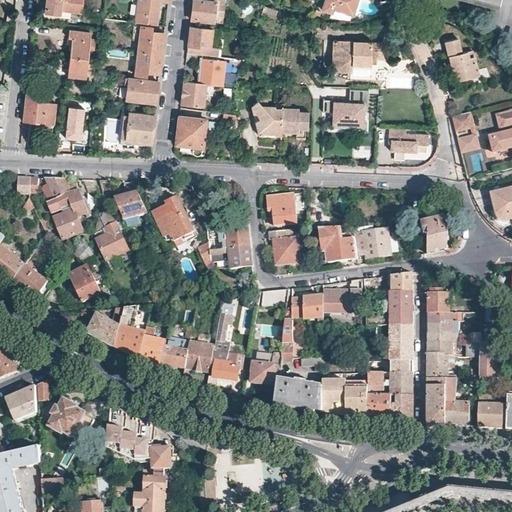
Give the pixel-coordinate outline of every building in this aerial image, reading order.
[(82,15),(83,0),(47,0),(45,15),(60,17),(61,12),(82,15)] [(167,0),(137,0),(135,22),(157,25),(158,12),(162,8),(162,3),(167,3),(167,0)] [(212,0),(212,2),(194,0),(191,0),(191,11),(190,20),(214,22),(216,2),(224,3),(223,0),(212,0)] [(352,15),(357,0),(324,0),(321,9),(331,12),(333,8),(351,14),(352,15)] [(277,12),(263,7),(260,16),(274,21),(277,12)] [(351,14),(333,8),(331,12),(329,17),(348,21),(351,14)] [(209,46),(211,28),(189,25),(187,39),(186,53),(218,56),(218,48),(209,46)] [(141,26),(138,51),(162,54),(163,43),(164,33),(152,32),(152,28),(141,26)] [(71,45),(70,57),(89,59),(90,49),(94,49),(95,40),(91,40),(91,33),(70,30),(69,45),(71,45)] [(480,75),(474,49),(462,52),(458,37),(446,40),(455,80),(480,75)] [(372,59),(378,59),(389,59),(390,43),(334,40),(333,70),(353,72),(353,65),(371,65),(372,63),(372,59)] [(162,54),(138,51),(136,74),(147,76),(148,72),(160,73),(160,64),(162,54)] [(223,85),(225,57),(218,56),(186,53),(185,60),(199,62),(197,82),(210,84),(223,85)] [(89,59),(70,57),(69,68),(68,77),(87,79),(87,73),(88,66),(89,59)] [(232,67),(240,68),(244,59),(233,58),(232,67)] [(96,67),(88,66),(87,73),(95,74),(96,67)] [(159,81),(125,77),(124,79),(124,86),(128,86),(127,100),(156,103),(157,93),(159,81)] [(207,107),(210,84),(197,82),(183,80),(182,92),(180,105),(207,107)] [(369,110),(370,87),(353,87),(352,101),(336,101),(336,99),(325,99),(324,111),(330,111),(334,111),(334,115),(334,123),(356,124),(356,121),(366,122),(366,121),(366,111),(366,110),(369,110)] [(27,94),(24,122),(42,124),(43,126),(44,127),(45,128),(47,129),(50,129),(52,128),(54,126),(55,123),(57,104),(46,102),(46,98),(38,97),(38,95),(27,94)] [(282,130),(283,108),(276,108),(275,105),(261,105),(257,101),(251,107),(253,114),(261,114),(261,118),(256,121),(259,134),(263,135),(266,132),(270,129),(275,135),(282,135),(282,130)] [(81,138),(84,108),(69,106),(66,137),(81,138)] [(298,127),(309,127),(310,110),(300,110),(300,106),(283,106),(283,108),(282,130),(298,130),(298,127)] [(237,121),(235,112),(223,111),(222,120),(237,121)] [(471,111),(453,115),(457,131),(471,128),(475,126),(471,111)] [(511,111),(496,115),(499,130),(511,126),(511,111)] [(153,130),(155,116),(131,113),(128,141),(152,143),(153,130)] [(177,131),(176,145),(202,148),(206,119),(179,116),(177,131)] [(309,127),(298,127),(298,130),(298,136),(309,137),(309,127)] [(429,145),(430,134),(407,133),(407,128),(391,127),(390,143),(392,143),(392,151),(396,151),(395,159),(406,159),(406,151),(428,152),(428,145),(429,145)] [(282,139),(282,135),(275,135),(270,129),(266,132),(263,135),(263,138),(282,139)] [(511,131),(498,135),(502,153),(511,151),(511,131)] [(472,134),(458,137),(462,153),(481,148),(477,132),(472,134)] [(502,153),(498,135),(494,136),(498,154),(502,153)] [(17,192),(30,193),(31,177),(18,177),(17,192)] [(31,177),(30,193),(37,194),(39,178),(31,177)] [(46,187),(51,200),(69,194),(65,183),(64,178),(47,178),(49,186),(46,187)] [(90,193),(98,192),(95,179),(88,179),(84,179),(90,193)] [(106,198),(114,195),(109,180),(105,180),(100,180),(106,198)] [(80,190),(78,183),(72,185),(70,181),(65,183),(69,194),(80,190)] [(134,181),(125,181),(132,196),(118,200),(126,217),(149,211),(134,181)] [(511,218),(511,188),(493,193),(499,217),(501,218),(504,220),(505,220),(507,220),(508,220),(511,218)] [(51,200),(48,201),(64,236),(80,230),(76,219),(93,213),(91,209),(89,210),(84,199),(80,190),(69,194),(51,200)] [(296,224),(294,194),(268,195),(268,210),(273,210),(274,226),(296,224)] [(32,207),(34,206),(30,197),(30,198),(25,206),(27,207),(30,207),(32,207)] [(196,234),(179,197),(164,204),(165,207),(155,212),(167,240),(173,237),(177,246),(197,236),(196,234)] [(107,235),(97,239),(108,261),(129,251),(120,232),(117,225),(119,225),(118,223),(113,213),(106,210),(104,214),(102,213),(94,233),(95,235),(105,230),(107,235)] [(430,252),(449,248),(449,228),(446,215),(422,221),(424,233),(426,233),(430,252)] [(249,233),(248,224),(208,227),(209,240),(210,249),(228,247),(251,246),(249,233)] [(341,233),(340,227),(320,228),(322,251),(327,251),(328,263),(358,258),(358,256),(355,235),(355,231),(341,233)] [(364,234),(355,235),(358,256),(367,255),(367,259),(394,256),(390,228),(364,232),(364,234)] [(287,230),(269,232),(269,241),(273,241),(276,264),(302,262),(300,236),(287,237),(287,230)] [(210,249),(209,240),(197,241),(201,269),(212,268),(210,249)] [(88,241),(76,255),(84,262),(94,252),(89,243),(88,241)] [(26,264),(0,244),(0,272),(13,283),(26,264)] [(251,253),(251,246),(228,247),(230,268),(253,266),(251,253)] [(48,282),(26,264),(13,283),(21,288),(35,299),(48,282)] [(102,293),(90,265),(72,272),(83,300),(102,293)] [(415,271),(393,274),(393,287),(392,292),(414,292),(414,281),(415,271)] [(255,287),(254,277),(240,278),(240,289),(255,287)] [(325,290),(325,313),(363,313),(364,279),(353,281),(353,290),(325,290)] [(325,290),(325,285),(316,286),(316,297),(293,299),(293,306),(293,317),(305,315),(305,317),(309,317),(319,317),(319,321),(325,321),(325,313),(325,290)] [(429,291),(428,312),(451,312),(451,292),(443,291),(443,287),(432,287),(432,291),(429,291)] [(281,307),(288,307),(288,306),(291,289),(270,291),(261,292),(259,305),(279,304),(281,307)] [(391,292),(391,327),(414,328),(414,309),(414,292),(392,292),(391,292)] [(137,304),(125,306),(117,347),(128,353),(130,353),(142,359),(148,331),(133,328),(137,304)] [(99,311),(88,333),(92,335),(102,340),(117,347),(125,306),(116,307),(114,319),(99,311)] [(293,317),(293,306),(288,306),(288,307),(287,318),(284,340),(292,340),(292,325),(293,317)] [(57,313),(67,320),(71,312),(57,313)] [(215,345),(210,372),(207,384),(215,386),(216,376),(237,379),(239,368),(242,368),(244,355),(230,352),(232,342),(226,340),(230,324),(233,324),(235,315),(221,312),(215,345)] [(462,319),(482,319),(482,312),(476,313),(451,312),(428,312),(428,314),(428,324),(428,331),(457,332),(458,332),(458,322),(462,322),(462,319)] [(153,363),(163,367),(164,363),(168,342),(168,340),(155,337),(156,327),(149,326),(148,331),(142,359),(153,363)] [(390,342),(390,363),(414,363),(414,349),(414,344),(414,328),(391,327),(378,327),(369,327),(369,342),(390,342)] [(457,342),(457,332),(428,331),(428,336),(428,342),(455,342),(457,342)] [(481,336),(481,332),(464,332),(464,343),(481,343),(481,336)] [(480,379),(479,384),(496,385),(497,338),(497,337),(496,337),(496,336),(495,336),(481,336),(481,343),(481,352),(480,360),(480,379)] [(215,345),(192,340),(191,346),(187,367),(210,372),(215,345)] [(292,345),(292,356),(293,356),(300,356),(300,346),(297,345),(297,341),(296,341),(292,341),(292,345)] [(168,342),(164,363),(187,367),(191,346),(168,342)] [(428,347),(428,351),(451,352),(451,344),(455,342),(428,342),(428,347)] [(481,343),(464,343),(462,342),(461,352),(476,352),(481,352),(481,343)] [(292,345),(289,345),(284,345),(283,351),(282,356),(292,356),(292,345)] [(0,377),(15,371),(5,348),(0,350),(0,349),(0,377)] [(428,358),(428,364),(440,364),(440,371),(449,371),(449,367),(449,356),(454,356),(454,352),(451,352),(428,351),(428,358)] [(315,371),(324,371),(324,357),(303,356),(302,365),(316,366),(315,371)] [(275,381),(279,382),(279,379),(281,363),(274,362),(256,359),(254,368),(255,369),(253,379),(274,383),(275,381)] [(414,363),(390,363),(390,370),(389,375),(391,375),(414,375),(414,369),(414,363)] [(429,377),(446,378),(449,378),(449,371),(440,371),(440,364),(428,364),(428,370),(429,377)] [(386,375),(368,374),(368,381),(368,396),(386,396),(386,375)] [(414,385),(414,375),(391,375),(391,396),(396,396),(414,397),(414,385)] [(457,424),(469,425),(469,402),(455,401),(455,378),(449,378),(446,378),(446,385),(446,423),(457,424)] [(40,383),(41,400),(50,399),(51,399),(52,398),(51,379),(40,383)] [(299,408),(324,412),(324,402),(324,387),(307,384),(306,382),(298,380),(298,382),(279,379),(279,382),(276,403),(296,407),(299,408)] [(324,402),(346,402),(347,396),(347,381),(324,380),(324,387),(324,402)] [(368,396),(368,381),(347,381),(347,396),(346,402),(346,415),(356,415),(368,417),(368,396)] [(23,391),(7,398),(18,419),(39,411),(38,384),(23,391)] [(441,422),(446,423),(446,385),(429,385),(428,405),(428,427),(437,423),(441,422)] [(503,396),(494,393),(479,392),(479,403),(478,426),(491,427),(508,429),(509,398),(503,396)] [(386,396),(368,396),(368,417),(379,417),(391,418),(391,405),(391,396),(386,396)] [(414,397),(396,396),(397,405),(391,405),(391,418),(400,419),(406,420),(414,420),(414,406),(414,397)] [(84,440),(96,418),(87,413),(87,411),(77,407),(78,404),(64,397),(60,406),(56,405),(53,412),(50,411),(44,422),(64,432),(65,431),(75,436),(75,435),(84,440)] [(346,415),(346,402),(324,402),(324,412),(335,413),(346,415)] [(127,432),(127,430),(122,430),(122,432),(119,432),(119,429),(119,427),(112,426),(109,448),(124,455),(127,432)] [(141,439),(141,436),(137,436),(136,438),(134,438),(134,436),(134,433),(127,432),(124,455),(139,461),(141,439)] [(155,448),(156,443),(151,443),(151,445),(148,445),(148,442),(149,440),(141,439),(139,461),(143,462),(154,462),(155,448)] [(44,463),(43,446),(25,450),(19,452),(5,455),(0,456),(0,511),(25,511),(16,470),(44,463)] [(154,462),(156,462),(156,469),(168,469),(179,469),(179,461),(173,461),(172,450),(163,451),(163,448),(155,448),(154,462)] [(182,461),(182,459),(175,459),(175,450),(172,450),(173,461),(179,461),(182,461)] [(112,476),(112,467),(98,468),(98,476),(112,476)] [(168,478),(168,469),(156,469),(155,470),(154,470),(149,470),(149,478),(148,478),(147,493),(138,492),(137,504),(146,505),(145,511),(167,511),(169,478),(168,478)] [(65,485),(65,479),(44,480),(44,491),(59,490),(60,486),(65,485)] [(126,482),(115,482),(115,497),(120,497),(121,492),(125,492),(126,482)] [(105,511),(105,501),(98,501),(98,500),(92,500),(92,501),(84,502),(84,511),(105,511)]
